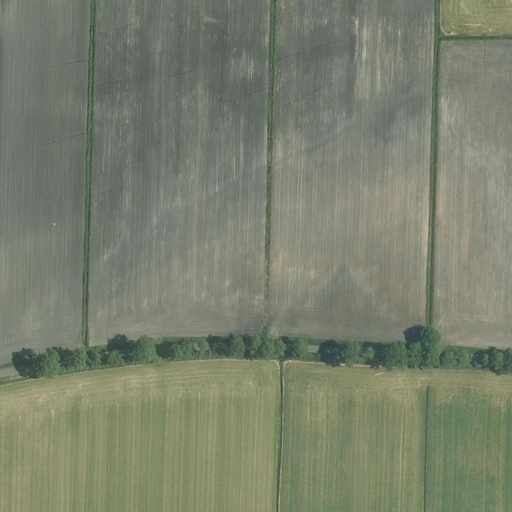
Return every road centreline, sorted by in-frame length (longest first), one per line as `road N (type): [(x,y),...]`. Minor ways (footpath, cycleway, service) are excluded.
road 1 (unclassified): [(511,360),(213,345)]
road 2 (unclassified): [(0,376),(213,345)]
